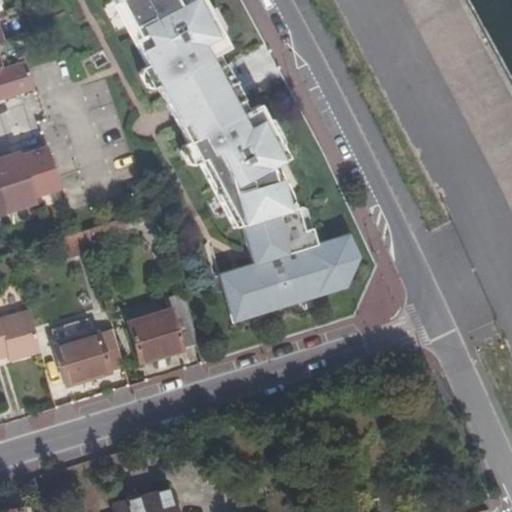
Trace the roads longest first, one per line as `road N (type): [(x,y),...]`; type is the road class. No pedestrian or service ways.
road 1 (secondary): [(0,456),(439,320)]
road 2 (secondary): [(439,320),(400,224),(282,0)]
road 3 (residential): [(511,477),(439,320)]
